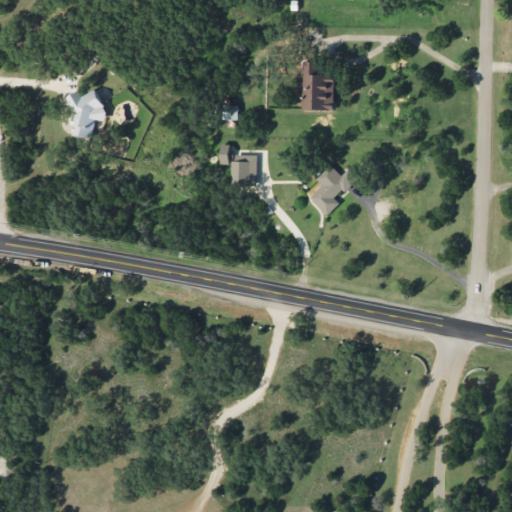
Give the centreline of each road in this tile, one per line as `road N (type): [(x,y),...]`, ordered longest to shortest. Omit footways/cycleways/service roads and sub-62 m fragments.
road 1 (secondary): [(0,244),(511,339)]
road 2 (residential): [(465,330),(477,292),(484,0)]
road 3 (residential): [(452,360),(436,378),(397,511)]
road 4 (residential): [(440,511),(452,360)]
